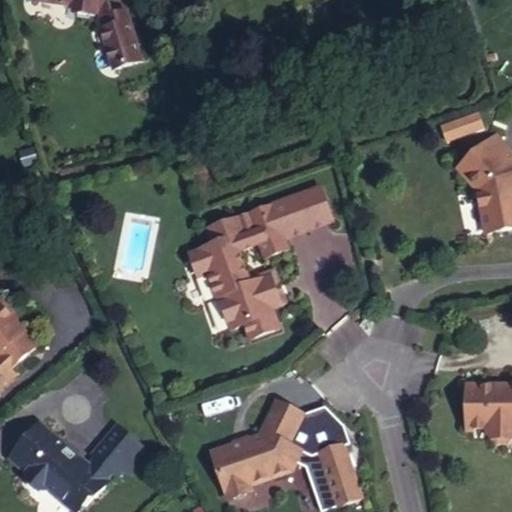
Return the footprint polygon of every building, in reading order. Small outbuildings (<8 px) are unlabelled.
[(29,0),(74,7),(73,14),(94,17),(94,13),(94,10),(104,11),(105,0),(29,0)] [(94,10),(94,13),(98,13),(99,30),(97,30),(100,72),(129,70),(125,17),(111,18),(111,12),(104,11),(94,10)] [(447,142),(488,133),(484,115),(443,124),(447,142)] [(511,163),(511,162),(511,154),(497,137),(459,170),(478,192),(487,235),(511,230),(511,163)] [(245,237),(239,221),(209,231),(215,247),(212,248),(208,246),(202,248),(199,252),(191,256),(199,278),(208,274),(217,300),(220,298),(232,330),(246,326),(251,341),(280,330),(272,310),(281,307),(271,279),(250,286),(237,253),(260,244),(265,258),(288,250),(283,237),(331,219),(320,189),(271,207),(272,208),(250,216),(256,233),(245,237)] [(10,315),(12,314),(0,299),(0,362),(1,362),(12,377),(41,353),(10,315)] [(511,386),(467,387),(467,426),(488,426),(488,431),(488,438),(491,441),(493,441),(497,445),(508,445),(511,441),(511,386)] [(290,446),(304,416),(278,403),(261,437),(216,453),(222,468),(219,473),(229,501),(252,493),(250,487),(252,482),(269,476),(275,478),(285,475),(288,466),(297,462),(302,452),(290,446)] [(220,408),(186,417),(190,431),(223,423),(220,408)] [(138,454),(143,449),(117,426),(91,456),(97,461),(91,468),(76,456),(74,459),(66,452),(68,449),(40,425),(10,460),(26,474),(25,475),(25,481),(26,482),(27,487),(34,493),(39,493),(40,494),(46,494),(49,490),(74,511),(78,511),(90,499),(95,499),(108,483),(106,481),(112,475),(118,479),(122,474),(130,475),(141,462),(138,454)]
